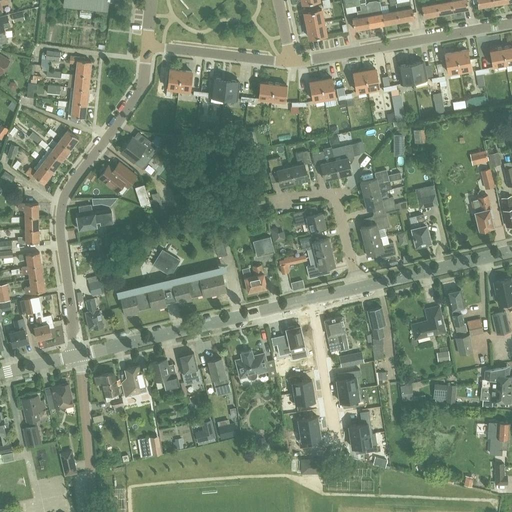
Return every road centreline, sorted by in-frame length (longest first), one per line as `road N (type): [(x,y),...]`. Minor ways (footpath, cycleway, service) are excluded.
road 1 (residential): [(79,355),(58,250),(63,200),(134,101),(147,45)]
road 2 (tertiary): [(79,355),(311,300)]
road 3 (residential): [(291,64),(511,23)]
road 4 (tertiary): [(357,289),(511,252)]
road 5 (residential): [(94,511),(79,355)]
road 6 (residential): [(357,289),(334,196),(275,197)]
road 7 (residential): [(147,45),(291,64)]
road 8 (residential): [(311,300),(334,438)]
